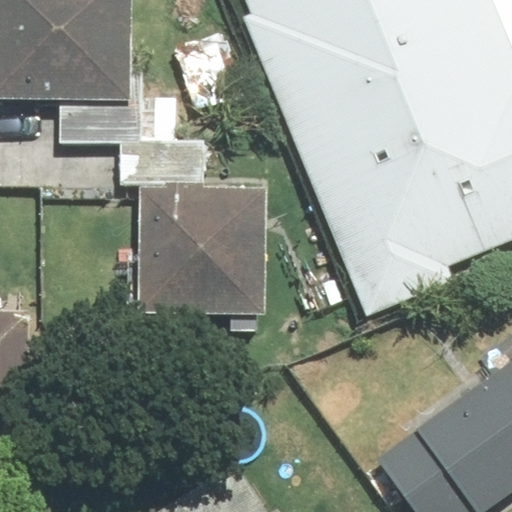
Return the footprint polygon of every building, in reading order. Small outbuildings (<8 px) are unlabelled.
[(0,0),(0,106),(128,107),(128,0),(0,0)] [(253,0),(257,8),(240,15),(362,320),(511,260),(511,47),(494,0),(253,0)] [(135,195),(135,322),(264,322),(263,195),(135,195)] [(0,319),(0,442),(30,442),(28,319),(0,319)] [(511,365),(376,465),(411,511),(501,511),(511,504),(511,365)] [(259,511),(237,477),(180,511),(259,511)]
